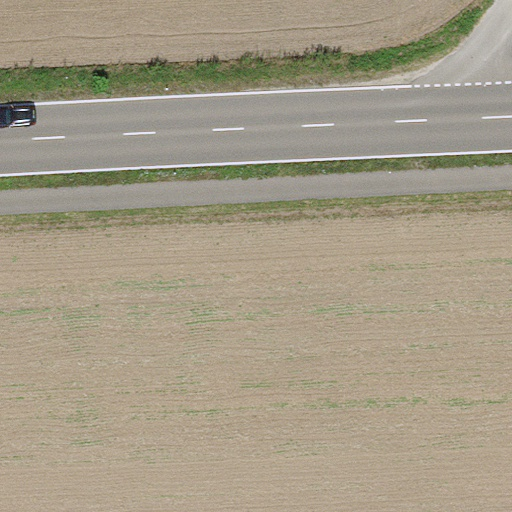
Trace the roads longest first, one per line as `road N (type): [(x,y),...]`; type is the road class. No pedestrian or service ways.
road 1 (primary): [(0,145),(511,115)]
road 2 (track): [(511,10),(475,57),(468,117)]
